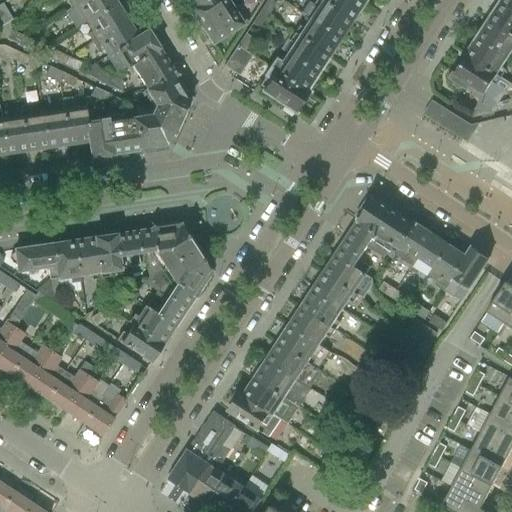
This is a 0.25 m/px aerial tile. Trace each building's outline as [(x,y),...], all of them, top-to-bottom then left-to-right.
[(84,0),(70,9),(64,12),(75,29),(84,23),(116,4),(113,0),(84,0)] [(67,0),(65,1),(70,9),(84,0),(67,0)] [(190,10),(201,27),(232,8),(227,0),(205,0),(193,7),(190,10)] [(268,0),(266,0),(259,11),(267,17),(275,4),(268,0)] [(307,3),(300,13),(305,16),(309,19),(339,39),(350,21),(318,0),(315,0),(312,6),(307,3)] [(318,0),(350,21),(362,4),(356,0),(318,0)] [(511,0),(503,0),(501,5),(511,11),(511,0)] [(86,35),(91,43),(126,21),(116,4),(84,23),(90,33),(86,35)] [(0,5),(0,27),(11,21),(1,5),(0,5)] [(232,8),(201,27),(212,45),(229,35),(243,26),(247,23),(242,15),(236,5),(232,8)] [(511,11),(501,5),(489,22),(511,36),(511,11)] [(259,11),(251,24),(259,30),(267,17),(259,11)] [(309,19),(298,37),(328,56),(339,39),(309,19)] [(100,48),(105,57),(137,38),(126,21),(91,43),(96,50),(100,48)] [(511,36),(489,22),(478,40),(508,60),(511,53),(511,36)] [(10,31),(6,39),(20,46),(23,39),(24,38),(10,31)] [(115,51),(111,54),(112,55),(117,64),(122,61),(126,69),(130,66),(158,49),(147,31),(137,38),(115,51)] [(245,34),(237,47),(244,51),(252,39),(245,34)] [(293,44),(286,54),(316,74),(328,56),(298,37),(293,34),(288,41),(293,44)] [(23,39),(20,46),(33,52),(37,44),(24,38),(23,39)] [(478,40),(466,58),(501,81),(507,72),(502,69),(508,60),(478,40)] [(4,47),(1,56),(13,62),(26,67),(30,59),(17,53),(4,47)] [(244,51),(237,47),(224,67),(239,76),(252,56),(244,51)] [(143,90),(144,92),(173,74),(158,49),(130,66),(144,89),(143,90)] [(48,59),(64,66),(68,57),(52,50),(48,59)] [(276,61),(271,69),(305,91),(316,74),(286,54),(280,64),(276,61)] [(68,57),(64,66),(78,72),(82,63),(68,57)] [(501,81),(466,58),(452,79),(455,81),(454,86),(457,90),(461,90),(466,88),(469,89),(484,99),(491,87),(495,90),(501,81)] [(48,67),(44,76),(59,82),(63,74),(48,67)] [(92,79),(105,85),(110,76),(97,69),(92,79)] [(305,91),(271,69),(265,76),(270,79),(262,91),(283,105),(282,110),(284,114),(289,115),(294,113),(295,113),(308,93),(305,91)] [(63,74),(59,82),(71,88),(75,80),(63,74)] [(153,107),(152,111),(179,123),(180,123),(180,121),(185,110),(186,110),(185,109),(189,101),(189,102),(190,100),(189,98),(188,99),(183,91),(184,89),(183,89),(175,77),(176,76),(174,75),(173,74),(144,92),(153,107)] [(111,77),(107,86),(120,92),(124,84),(111,77)] [(93,88),(89,97),(103,103),(107,95),(93,88)] [(505,93),(494,96),(496,105),(511,101),(505,93)] [(61,100),(61,105),(67,145),(88,142),(84,118),(82,107),(73,108),(71,98),(61,100)] [(432,101),(423,115),(466,143),(479,124),(470,126),(432,101)] [(53,111),(41,113),(47,148),(67,145),(61,105),(52,107),(53,111)] [(28,110),(20,112),(26,151),(47,148),(41,113),(29,115),(28,110)] [(150,115),(137,117),(142,150),(156,148),(157,149),(157,148),(167,146),(167,147),(169,147),(169,144),(173,136),(174,135),(174,134),(179,123),(152,111),(150,115)] [(12,117),(0,118),(5,154),(26,151),(20,112),(11,113),(12,117)] [(93,117),(84,118),(88,142),(90,158),(113,154),(108,123),(107,119),(94,121),(93,117)] [(131,120),(108,123),(113,154),(140,150),(141,152),(142,150),(137,117),(130,118),(131,120)] [(503,118),(491,121),(493,126),(504,123),(503,118)] [(358,221),(357,222),(376,235),(367,248),(383,258),(392,245),(395,247),(400,250),(417,225),(416,224),(374,197),(360,219),(358,221)] [(357,222),(334,257),(365,277),(366,276),(371,268),(359,260),(367,248),(376,235),(357,222)] [(154,252),(137,255),(139,266),(146,265),(148,278),(162,268),(163,269),(195,249),(194,249),(186,237),(187,236),(185,236),(180,226),(179,224),(177,225),(169,227),(168,226),(167,227),(158,228),(157,227),(157,228),(153,229),(151,228),(151,230),(154,252)] [(433,235),(417,225),(396,255),(405,261),(402,265),(410,270),(433,235)] [(151,230),(115,235),(120,270),(127,269),(129,269),(128,267),(139,266),(137,255),(154,252),(151,230)] [(108,274),(120,272),(115,235),(94,238),(100,280),(109,278),(108,274)] [(450,246),(433,235),(410,270),(417,275),(420,271),(429,277),(450,246)] [(91,281),(100,280),(94,238),(73,241),(79,283),(80,283),(79,278),(90,276),(91,281)] [(70,284),(79,283),(73,241),(52,245),(58,281),(70,279),(70,284)] [(10,254),(9,260),(12,264),(16,264),(17,274),(45,270),(46,270),(47,271),(52,302),(56,305),(62,310),(58,281),(52,245),(14,251),(14,254),(10,254)] [(465,257),(450,246),(429,277),(438,283),(436,287),(443,291),(465,257)] [(465,257),(443,291),(453,298),(459,289),(466,294),(482,269),(489,259),(471,248),(465,257)] [(148,278),(143,281),(144,284),(165,298),(174,285),(175,284),(195,297),(195,295),(197,292),(198,292),(198,291),(203,283),(204,283),(204,282),(208,274),(209,275),(210,273),(209,271),(203,263),(204,262),(202,262),(195,250),(195,249),(163,269),(162,268),(148,278)] [(334,257),(323,275),(357,297),(358,296),(363,298),(371,285),(371,279),(366,276),(365,277),(334,257)] [(323,275),(311,292),(342,312),(349,301),(353,304),(357,297),(323,275)] [(6,277),(0,286),(11,293),(17,285),(6,277)] [(487,313),(480,322),(497,334),(504,324),(511,312),(511,286),(506,283),(505,284),(486,312),(487,313)] [(150,302),(146,309),(154,315),(173,328),(193,297),(194,298),(195,297),(175,284),(174,285),(165,298),(159,308),(150,302)] [(377,292),(390,300),(395,292),(382,284),(377,292)] [(115,286),(103,294),(108,302),(120,294),(115,286)] [(9,315),(19,322),(35,298),(26,291),(9,315)] [(311,292),(300,309),(334,332),(340,323),(336,321),(342,312),(311,292)] [(395,292),(390,300),(401,308),(407,299),(395,292)] [(103,294),(90,302),(95,310),(108,302),(103,294)] [(44,298),(39,306),(51,314),(56,305),(52,302),(44,298)] [(122,298),(109,306),(114,314),(127,305),(122,298)] [(425,320),(429,313),(417,304),(412,312),(425,320)] [(56,305),(51,314),(63,322),(68,313),(62,310),(56,305)] [(133,314),(128,322),(132,324),(162,345),(173,328),(154,315),(146,309),(143,307),(137,317),(133,314)] [(300,309),(288,327),(319,347),(326,336),(330,339),(334,332),(300,309)] [(103,310),(90,319),(94,326),(107,318),(103,310)] [(0,349),(14,328),(19,322),(9,315),(5,322),(0,328),(0,349)] [(447,324),(434,315),(429,323),(441,331),(447,324)] [(121,333),(116,340),(119,342),(121,343),(134,352),(150,363),(162,345),(132,324),(125,335),(121,333)] [(73,334),(86,342),(91,334),(78,326),(73,334)] [(288,327),(277,344),(311,367),(317,359),(313,356),(319,347),(288,327)] [(0,349),(0,370),(9,377),(27,350),(18,344),(24,335),(14,328),(0,349)] [(430,345),(436,333),(428,329),(422,341),(430,345)] [(484,339),(474,332),(470,339),(480,346),(484,339)] [(91,334),(86,342),(98,350),(103,342),(91,334)] [(422,341),(415,353),(423,357),(430,345),(422,341)] [(277,344),(265,362),(296,382),(297,380),(309,388),(320,373),(311,367),(277,344)] [(9,377),(28,389),(51,353),(41,346),(35,356),(27,350),(9,377)] [(504,362),(508,355),(498,348),(494,355),(504,362)] [(110,357),(122,366),(127,358),(115,350),(110,357)] [(28,389),(46,402),(64,375),(55,369),(62,359),(51,353),(28,389)] [(127,358),(122,366),(135,374),(140,366),(127,358)] [(265,362),(254,379),(289,402),(294,394),(290,391),(296,382),(265,362)] [(411,380),(418,367),(410,362),(403,375),(411,380)] [(64,375),(46,402),(64,413),(88,377),(93,369),(83,363),(78,370),(72,380),(64,375)] [(471,382),(479,386),(484,375),(477,371),(471,382)] [(403,375),(395,388),(403,393),(411,380),(403,375)] [(64,413),(83,426),(100,399),(92,393),(98,383),(88,377),(64,413)] [(499,397),(511,404),(511,379),(510,378),(499,397)] [(243,396),(242,396),(280,422),(288,426),(299,409),(289,402),(254,379),(243,396)] [(479,386),(471,382),(466,393),(473,397),(479,386)] [(95,407),(83,426),(101,438),(125,403),(125,401),(116,395),(118,391),(109,384),(100,398),(100,399),(95,407)] [(231,406),(227,412),(244,423),(262,435),(269,439),(280,422),(242,396),(239,394),(238,396),(234,394),(228,404),(231,406)] [(511,404),(499,397),(490,415),(511,427),(511,404)] [(391,417),(398,403),(390,399),(382,412),(391,417)] [(452,418),(459,422),(465,411),(458,408),(452,418)] [(382,412),(375,425),(383,430),(391,417),(382,412)] [(168,482),(191,497),(235,430),(234,429),(235,428),(213,414),(168,482)] [(480,433),(511,450),(511,448),(511,427),(490,415),(480,433)] [(459,422),(452,418),(446,429),(454,433),(459,422)] [(191,497),(208,508),(228,478),(217,471),(241,434),(235,430),(191,497)] [(511,450),(480,433),(471,451),(502,468),(511,450)] [(369,455),(376,442),(368,437),(361,450),(369,455)] [(251,438),(246,445),(264,456),(268,450),(251,438)] [(440,458),(446,447),(439,444),(433,454),(440,458)] [(361,450),(353,464),(361,468),(369,455),(361,450)] [(461,469),(492,486),(502,468),(471,451),(461,469)] [(440,458),(433,454),(427,465),(435,469),(440,458)] [(353,468),(346,481),(354,485),(361,472),(353,468)] [(452,488),(483,504),(492,486),(461,469),(452,488)] [(228,478),(208,508),(215,511),(229,511),(245,488),(237,483),(228,477),(228,478)] [(427,484),(420,480),(414,491),(421,494),(427,484)] [(0,508),(11,492),(0,484),(0,508)] [(245,488),(229,511),(253,511),(261,500),(251,493),(245,488)] [(478,511),(483,504),(452,488),(442,506),(452,511),(478,511)] [(0,508),(0,511),(24,511),(30,504),(11,492),(0,508)]
